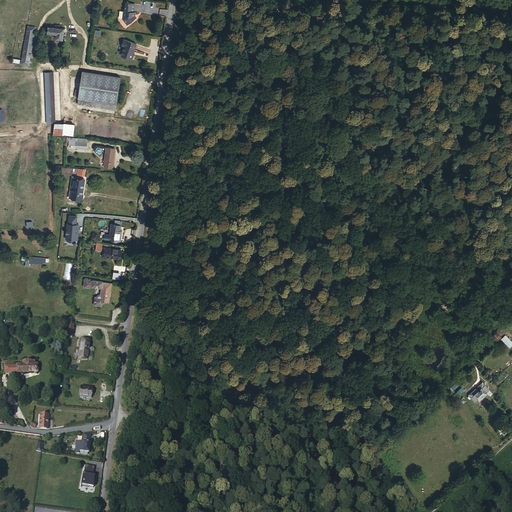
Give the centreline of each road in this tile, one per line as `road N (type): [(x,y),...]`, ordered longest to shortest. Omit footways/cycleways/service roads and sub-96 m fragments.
road 1 (unclassified): [(173,0),(116,422)]
road 2 (unclassified): [(116,422),(173,400),(295,377),(456,291),(511,290)]
